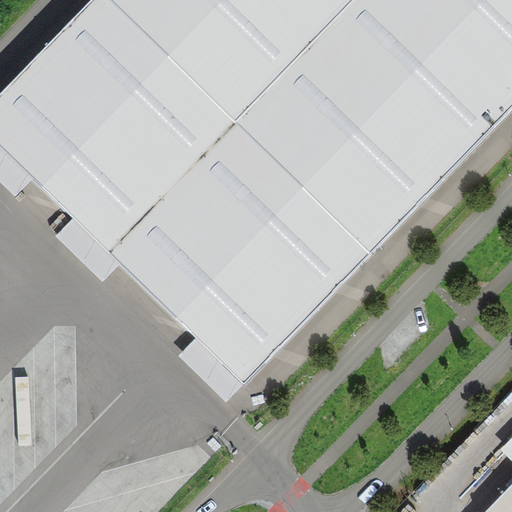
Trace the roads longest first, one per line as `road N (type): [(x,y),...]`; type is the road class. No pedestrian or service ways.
road 1 (residential): [(511,196),(256,462)]
road 2 (residential): [(347,511),(511,343)]
